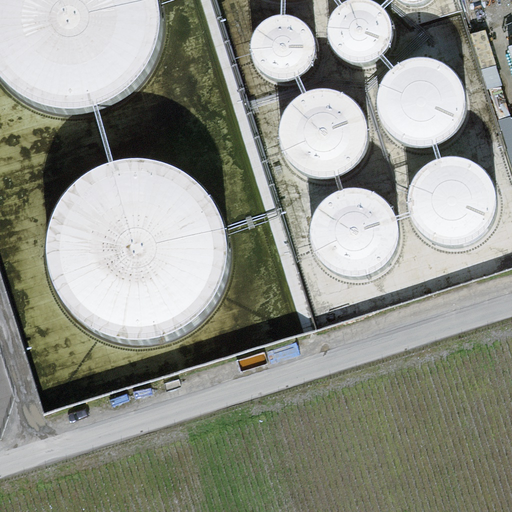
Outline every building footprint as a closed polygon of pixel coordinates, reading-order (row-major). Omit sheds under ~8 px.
[(93,119),(121,109),(144,91),(159,66),(166,38),(163,9),(158,0),(0,0),(0,74),(13,94),(36,111),(64,120),(93,119)] [(421,9),(429,7),(436,3),(438,0),(401,0),(406,5),(413,8),(421,9)] [(365,70),(376,67),(386,62),(393,53),(397,43),(397,32),(394,22),(388,14),(380,7),(370,4),(359,4),(349,7),(341,13),(334,22),(331,33),(332,44),(336,54),(344,63),(354,68),(365,70)] [(286,85),(297,84),(307,80),(315,72),(320,63),(322,53),(320,43),(315,33),(308,26),(299,22),(289,20),(278,22),(269,27),(262,34),(258,44),(257,56),(260,66),(266,76),(275,82),(286,85)] [(439,150),(452,143),(462,133),(468,121),(470,106),(467,91),(459,78),(448,69),(433,64),(418,64),(404,69),(392,78),(384,91),(381,105),(383,119),(389,132),(398,143),(411,149),(425,152),(439,150)] [(349,177),(361,169),(369,157),(373,143),(372,129),(367,116),(358,105),(346,98),(332,95),(318,96),(305,102),(295,111),(288,124),(285,138),(288,153),(295,165),(306,175),(320,181),(334,181),(349,177)] [(469,249),(482,243),(493,233),(499,220),(501,205),(498,191),(491,178),(480,169),(466,163),(451,163),(437,167),(425,176),(416,188),(413,202),(414,217),(419,230),(428,241),(441,248),(455,251),(469,249)] [(170,348),(196,336),(217,316),(231,291),(236,260),(230,230),(214,203),(190,183),(161,172),(129,172),(100,182),(76,202),(60,229),(54,257),(57,286),(69,312),(89,332),(114,346),(142,352),(170,348)] [(371,281),(384,275),(395,265),(402,253),(404,238),(402,224),(395,211),(384,201),(370,195),(355,194),(340,199),(328,208),(320,220),(316,234),(317,248),(322,261),(332,272),(344,279),(357,282),(371,281)]
